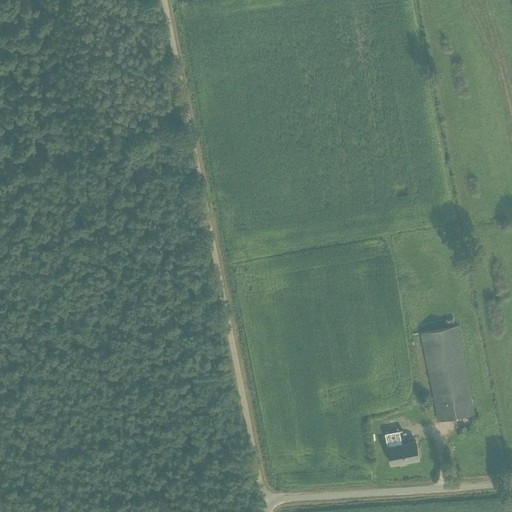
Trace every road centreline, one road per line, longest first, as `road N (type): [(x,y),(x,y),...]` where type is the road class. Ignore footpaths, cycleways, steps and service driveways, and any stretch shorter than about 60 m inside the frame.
road 1 (unclassified): [(266,500),(170,0)]
road 2 (unclassified): [(266,500),(511,483)]
road 3 (track): [(266,500),(65,511)]
